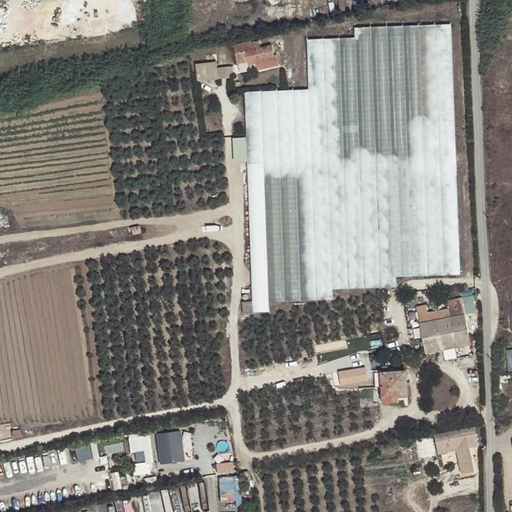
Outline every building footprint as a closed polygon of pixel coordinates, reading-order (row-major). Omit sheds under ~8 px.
[(249,188),(253,302),(253,312),(269,312),(268,301),(332,299),(332,289),(396,287),(396,276),(459,274),(455,155),(451,26),(356,29),(356,38),(308,40),(309,90),(246,93),(249,188)] [(235,53),(238,64),(274,56),(272,45),(259,48),(257,42),(249,44),(250,50),(235,53)] [(234,77),(233,65),(220,65),(220,60),(199,61),(200,79),(234,77)] [(417,307),(426,353),(470,344),(464,315),(475,313),(474,301),(462,304),(461,298),(448,301),(449,309),(428,313),(427,305),(417,307)] [(253,312),(253,302),(242,302),(243,313),(253,312)] [(369,363),(340,369),(341,376),(362,372),(362,370),(369,368),(369,363)] [(381,372),(383,397),(398,396),(407,396),(406,371),(381,372)] [(447,432),(426,435),(429,453),(441,451),(448,450),(452,475),(464,473),(460,448),(469,446),(466,428),(447,432)] [(161,462),(186,460),(184,429),(159,431),(161,462)] [(156,461),(154,432),(131,434),(133,452),(138,452),(139,463),(156,461)] [(74,447),(76,460),(95,457),(94,444),(74,447)] [(219,463),(220,471),(236,469),(235,461),(219,463)] [(243,475),(221,475),(221,502),(243,502),(243,475)]
